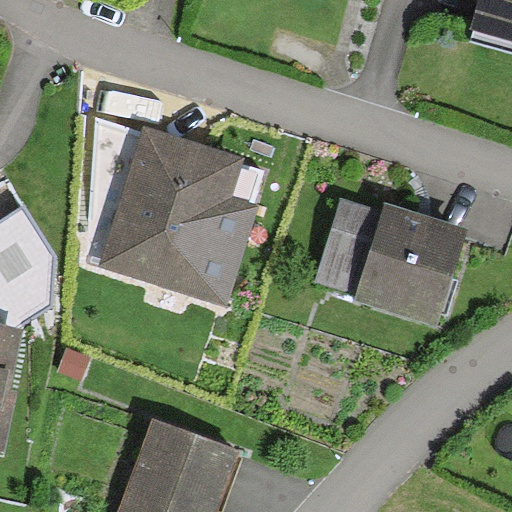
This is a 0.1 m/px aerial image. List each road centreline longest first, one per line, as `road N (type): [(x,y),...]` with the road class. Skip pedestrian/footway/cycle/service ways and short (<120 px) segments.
road 1 (residential): [(511,176),(42,28),(0,3)]
road 2 (residential): [(511,330),(329,511)]
